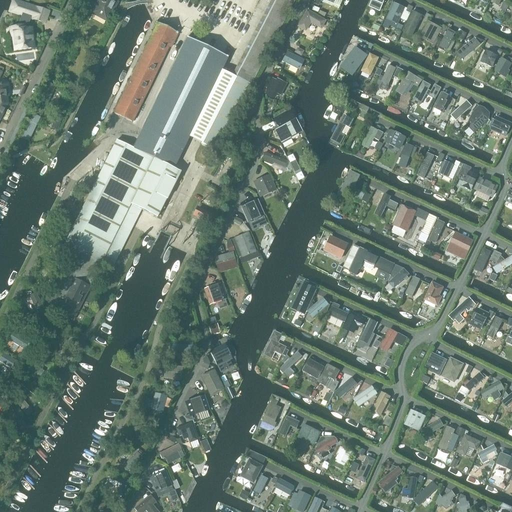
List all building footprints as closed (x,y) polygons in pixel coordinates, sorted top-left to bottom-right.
[(117,3),(117,0),(99,0),(100,1),(98,0),(96,0),(94,5),(96,7),(93,13),(107,20),(112,12),(113,13),(118,4),(117,3)] [(383,4),(385,0),(384,0),(372,0),(370,6),(369,7),(380,11),(380,10),(383,4)] [(14,2),(12,6),(47,18),(49,12),(29,6),(14,1),(14,2)] [(390,11),(386,20),(392,22),(398,25),(398,24),(400,19),(406,21),(410,13),(406,11),(407,9),(405,8),(394,3),(392,2),(388,11),(390,11)] [(45,24),(47,18),(12,6),(10,12),(22,16),(25,17),(32,20),(45,24)] [(320,30),(325,21),(306,10),(296,28),(305,32),(309,24),(320,30)] [(413,36),(423,15),(413,10),(402,31),(407,35),(413,36)] [(16,51),(33,49),(30,24),(32,20),(25,17),(22,16),(19,24),(19,28),(13,28),(16,51)] [(392,22),(386,20),(383,27),(388,29),(392,22)] [(428,23),(420,38),(427,42),(426,44),(434,48),(438,41),(436,40),(437,38),(440,34),(444,36),(448,27),(444,25),(442,28),(431,22),(429,22),(428,23)] [(172,45),(176,37),(177,33),(157,24),(114,114),(132,123),(169,44),(172,45)] [(455,43),(456,39),(454,38),(456,32),(450,28),(439,49),(446,53),(452,41),(455,43)] [(54,288),(51,294),(64,300),(58,313),(72,320),(101,263),(112,268),(141,210),(157,218),(179,172),(173,169),(187,139),(220,72),(227,57),(186,38),(133,149),(116,141),(64,245),(73,249),(73,250),(69,257),(55,285),(54,288)] [(461,62),(481,45),(475,38),(455,54),(461,62)] [(361,50),(356,46),(340,68),(347,73),(356,62),(361,65),(368,56),(364,52),(359,58),(357,56),(361,50)] [(287,52),(282,62),(299,70),(304,60),(287,52)] [(484,56),(481,64),(485,66),(493,69),(498,57),(497,57),(488,53),(486,52),(484,56)] [(371,77),(379,59),(370,55),(361,73),(371,77)] [(511,58),(509,57),(507,61),(502,58),(494,71),(505,78),(511,65),(511,58)] [(382,83),(381,83),(389,86),(396,70),(389,66),(382,82),(381,82),(382,83)] [(403,71),(398,68),(394,76),(399,79),(403,71)] [(418,88),(422,81),(409,72),(396,92),(403,96),(411,83),(418,88)] [(275,81),(269,78),(264,88),(262,88),(261,94),(264,94),(264,96),(271,100),(274,99),(276,95),(280,97),(286,85),(276,79),(275,81)] [(79,84),(72,81),(69,86),(77,89),(79,84)] [(431,92),(429,91),(431,86),(424,82),(412,103),(420,107),(426,95),(436,100),(442,89),(435,85),(431,92)] [(56,87),(48,84),(35,113),(42,116),(56,87)] [(441,92),(433,108),(442,113),(451,97),(441,92)] [(342,99),(338,107),(344,110),(349,102),(342,99)] [(456,122),(472,107),(467,101),(457,111),(454,109),(451,114),(452,115),(451,116),(456,122)] [(362,111),(367,114),(369,108),(362,105),(359,110),(362,111)] [(468,127),(465,132),(470,138),(475,134),(490,120),(490,114),(485,109),(480,106),(480,107),(478,105),(472,112),(473,113),(467,126),(468,127)] [(289,110),(272,119),(277,129),(273,131),(281,145),(283,149),(292,144),(290,140),(290,139),(298,134),(291,121),(294,119),(289,110)] [(268,124),(271,117),(265,115),(262,121),(268,124)] [(345,116),(331,141),(339,145),(353,119),(345,116)] [(38,120),(32,117),(21,140),(27,143),(38,120)] [(493,119),(489,129),(491,130),(490,130),(506,137),(511,124),(511,123),(496,117),(495,120),(493,119)] [(371,127),(361,146),(368,150),(375,139),(379,141),(383,134),(379,131),(371,127)] [(392,132),(384,148),(397,154),(405,138),(392,132)] [(473,144),(480,147),(482,141),(476,138),(473,144)] [(413,159),(417,149),(407,145),(398,167),(406,170),(410,157),(413,159)] [(286,169),(288,162),(264,153),(261,159),(263,160),(263,163),(271,166),(274,164),(286,169)] [(424,180),(435,157),(428,153),(417,177),(424,180)] [(448,186),(452,178),(446,175),(451,165),(445,162),(437,181),(448,186)] [(468,166),(465,165),(458,180),(464,183),(462,187),(471,191),(478,177),(466,171),(468,166)] [(359,179),(360,176),(351,171),(340,192),(347,195),(351,187),(354,188),(359,179)] [(259,198),(276,190),(268,175),(252,183),(259,198)] [(494,200),(500,187),(481,178),(475,191),(494,200)] [(366,184),(361,181),(357,189),(363,191),(366,184)] [(277,190),(280,196),(286,194),(283,188),(277,190)] [(362,201),(367,203),(371,196),(365,193),(362,201)] [(395,212),(399,205),(390,201),(391,198),(385,195),(375,216),(381,219),(386,207),(395,212)] [(241,209),(247,223),(259,218),(261,222),(265,221),(263,216),(258,203),(241,209)] [(407,233),(417,213),(402,206),(393,227),(407,233)] [(211,225),(216,215),(197,207),(192,216),(211,225)] [(482,208),(481,213),(479,216),(481,216),(480,218),(485,220),(488,213),(488,211),(482,208)] [(429,214),(421,232),(429,236),(437,218),(429,214)] [(239,226),(242,221),(235,218),(232,223),(239,226)] [(248,233),(235,239),(242,258),(255,253),(248,233)] [(455,233),(450,245),(468,254),(473,242),(455,233)] [(342,260),(349,245),(331,237),(324,252),(342,260)] [(57,242),(53,249),(69,257),(73,250),(57,242)] [(355,246),(344,269),(349,271),(358,276),(362,266),(370,270),(373,269),(374,267),(375,267),(379,269),(375,277),(387,282),(395,264),(379,257),(360,248),(355,246)] [(474,268),(471,275),(473,276),(479,278),(490,252),(484,249),(475,268),(474,268)] [(494,252),(490,261),(496,264),(501,255),(494,252)] [(233,253),(214,258),(219,273),(238,268),(233,253)] [(436,253),(433,258),(433,259),(439,261),(439,260),(442,255),(436,253)] [(496,268),(494,269),(498,276),(499,275),(503,280),(511,274),(511,273),(509,268),(511,266),(511,257),(506,262),(501,257),(496,265),(495,267),(496,268)] [(53,280),(58,276),(46,262),(41,266),(53,280)] [(394,290),(410,276),(404,270),(396,266),(391,277),(393,280),(389,285),(394,290)] [(422,290),(427,286),(422,280),(405,293),(408,298),(421,288),(422,290)] [(433,281),(424,299),(439,307),(443,296),(441,295),(445,286),(433,281)] [(210,287),(204,289),(209,306),(216,303),(219,310),(227,307),(224,300),(226,300),(221,283),(216,285),(215,283),(209,285),(210,287)] [(304,284),(292,309),(305,315),(307,311),(309,306),(317,290),(304,284)] [(37,313),(43,309),(34,294),(29,298),(37,313)] [(467,311),(476,303),(470,296),(449,315),(454,320),(456,318),(460,323),(465,318),(461,313),(465,309),(467,311)] [(309,306),(307,311),(307,312),(314,320),(323,312),(325,314),(327,313),(330,305),(329,305),(323,298),(314,306),(311,303),(309,306)] [(345,322),(349,313),(338,309),(340,305),(333,302),(328,315),(345,322)] [(478,308),(470,324),(482,329),(487,317),(491,319),(494,312),(490,310),(489,314),(478,308)] [(350,314),(343,329),(354,334),(358,327),(361,329),(365,322),(361,320),(361,319),(350,314)] [(180,330),(184,320),(180,318),(178,317),(177,317),(175,315),(170,325),(180,330)] [(494,337),(504,318),(497,315),(488,334),(494,337)] [(36,326),(37,319),(19,316),(18,323),(36,326)] [(367,345),(371,337),(375,328),(378,323),(370,319),(360,341),(367,345)] [(211,335),(219,332),(217,324),(208,326),(211,335)] [(402,346),(407,338),(389,328),(379,347),(388,352),(393,341),(402,346)] [(285,355),(288,349),(285,348),(286,346),(278,342),(283,333),(274,329),(269,339),(270,339),(263,354),(271,358),(275,351),(282,354),(282,355),(284,356),(285,355)] [(13,332),(8,340),(24,350),(29,342),(13,332)] [(195,348),(196,341),(175,339),(175,346),(195,348)] [(47,357),(50,352),(37,343),(33,348),(47,357)] [(225,346),(210,353),(219,372),(232,366),(229,361),(231,360),(225,346)] [(289,377),(294,372),(290,367),(302,355),(298,350),(279,368),(283,373),(284,372),(289,377)] [(439,376),(447,360),(433,353),(425,369),(439,376)] [(3,354),(0,358),(0,362),(16,372),(20,364),(3,354)] [(455,382),(464,363),(451,356),(442,375),(455,382)] [(318,378),(325,366),(309,357),(302,370),(318,378)] [(391,369),(395,362),(388,359),(384,366),(391,369)] [(42,376),(46,370),(33,362),(29,368),(42,376)] [(333,392),(339,381),(335,379),(340,369),(328,362),(318,381),(326,386),(332,389),(331,390),(333,392)] [(165,365),(163,379),(176,380),(181,381),(181,379),(183,379),(187,370),(182,369),(182,368),(176,367),(165,365)] [(213,395),(227,388),(217,368),(203,375),(213,395)] [(487,375),(481,371),(466,385),(471,390),(480,382),(481,383),(483,382),(481,380),(487,375)] [(430,378),(422,375),(420,381),(427,384),(430,378)] [(340,397),(357,382),(352,377),(336,391),(340,397)] [(0,378),(0,390),(5,393),(10,385),(0,378)] [(37,395),(40,389),(26,379),(22,384),(37,395)] [(500,397),(502,394),(500,391),(505,388),(501,380),(481,391),(485,399),(493,395),(495,399),(500,397)] [(358,407),(377,394),(372,386),(353,399),(358,407)] [(309,397),(313,389),(308,387),(305,395),(309,397)] [(380,416),(391,395),(382,390),(371,411),(380,416)] [(511,392),(502,400),(507,406),(511,401),(511,392)] [(154,393),(150,409),(162,413),(163,411),(164,411),(165,407),(168,409),(169,407),(168,406),(171,400),(166,398),(167,397),(154,393)] [(459,393),(455,399),(460,403),(464,397),(459,393)] [(19,396),(14,401),(27,416),(32,412),(19,396)] [(203,396),(186,402),(186,403),(190,415),(191,416),(198,414),(200,421),(201,421),(210,418),(207,411),(208,410),(203,398),(203,396)] [(262,421),(260,427),(270,431),(274,429),(275,426),(277,422),(275,421),(280,408),(281,407),(276,405),(278,400),(272,398),(267,408),(262,421)] [(420,430),(427,415),(411,408),(408,417),(404,424),(420,430)] [(17,430),(22,427),(15,411),(9,414),(17,430)] [(296,428),(299,421),(286,415),(279,432),(282,434),(286,435),(290,425),(296,428)] [(437,431),(441,429),(440,428),(445,425),(441,419),(421,430),(425,436),(428,441),(436,437),(433,432),(437,430),(437,431)] [(200,440),(193,422),(178,428),(181,436),(184,435),(186,439),(189,438),(190,442),(191,441),(192,443),(200,440)] [(315,445),(321,431),(303,423),(297,437),(315,445)] [(149,425),(133,429),(136,442),(152,439),(149,425)] [(447,450),(456,429),(447,425),(438,446),(447,450)] [(0,439),(3,443),(9,440),(0,427),(0,439)] [(463,438),(466,431),(458,427),(455,434),(463,438)] [(477,450),(482,441),(466,433),(457,452),(466,456),(470,446),(477,450)] [(174,444),(176,440),(168,435),(166,440),(174,444)] [(322,459),(330,453),(329,450),(330,450),(332,448),(331,446),(338,442),(337,438),(334,436),(324,436),(325,436),(318,440),(317,442),(319,445),(315,447),(316,450),(318,452),(318,453),(322,459)] [(170,464),(187,456),(183,449),(184,449),(181,443),(161,453),(164,459),(167,457),(170,464)] [(489,458),(495,455),(497,452),(496,450),(498,449),(495,444),(478,453),(481,458),(482,458),(484,462),(490,459),(489,458)] [(353,451),(340,446),(340,447),(339,446),(333,457),(335,458),(334,461),(332,465),(343,470),(345,466),(346,466),(353,451)] [(363,456),(366,451),(360,448),(358,454),(363,456)] [(145,454),(140,450),(139,452),(139,451),(125,466),(130,471),(144,456),(143,456),(145,454)] [(511,458),(502,454),(497,464),(511,470),(511,458)] [(365,482),(376,459),(367,455),(356,478),(365,482)] [(249,459),(244,469),(249,471),(244,479),(254,484),(263,466),(249,459)] [(455,468),(458,462),(453,459),(450,466),(455,468)] [(388,471),(391,463),(386,461),(382,469),(388,471)] [(386,493),(398,483),(396,481),(399,479),(397,477),(404,472),(399,466),(378,483),(382,489),(383,488),(386,493)] [(154,476),(149,478),(155,493),(156,493),(166,488),(171,486),(172,486),(171,483),(166,471),(154,476)] [(111,476),(108,483),(118,488),(115,494),(122,497),(126,487),(130,489),(132,484),(130,483),(128,482),(128,483),(111,476)] [(261,495),(268,479),(261,476),(254,491),(261,495)] [(415,498),(417,482),(418,478),(414,476),(410,477),(408,489),(403,488),(402,497),(408,497),(410,498),(415,498)] [(290,495),(294,486),(279,478),(271,493),(273,494),(276,488),(290,495)] [(420,506),(439,487),(433,481),(414,500),(415,501),(414,502),(418,506),(419,505),(420,506)] [(453,498),(456,495),(452,490),(442,497),(441,495),(440,493),(436,501),(440,507),(442,505),(447,509),(454,504),(452,500),(454,499),(453,498)] [(245,491),(241,498),(246,501),(250,494),(245,491)] [(299,491),(291,508),(293,509),(299,511),(304,511),(310,498),(311,497),(311,496),(299,491)] [(468,501),(466,496),(461,494),(459,498),(460,503),(457,504),(458,511),(467,511),(467,509),(471,508),(469,501),(468,501)] [(161,511),(155,505),(159,502),(153,495),(136,508),(139,511),(146,511),(148,510),(149,511),(161,511)] [(315,498),(311,507),(308,511),(317,511),(322,501),(320,500),(315,498)] [(114,511),(117,511),(118,506),(99,502),(98,509),(114,511)]
